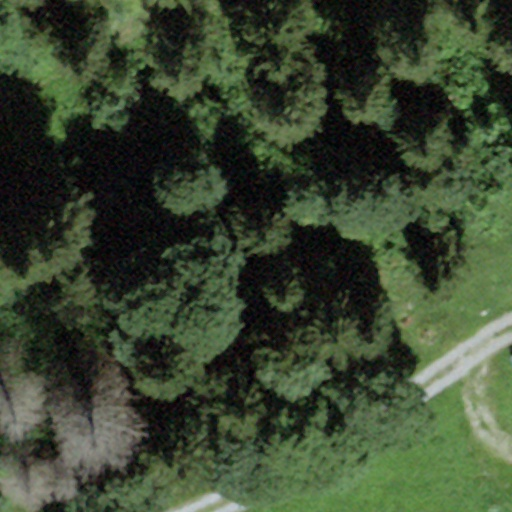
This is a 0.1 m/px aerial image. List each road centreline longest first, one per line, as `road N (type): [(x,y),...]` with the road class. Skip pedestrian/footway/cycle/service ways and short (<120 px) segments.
road 1 (track): [(219,511),(511,334)]
road 2 (track): [(511,461),(484,440),(470,400),(489,345)]
